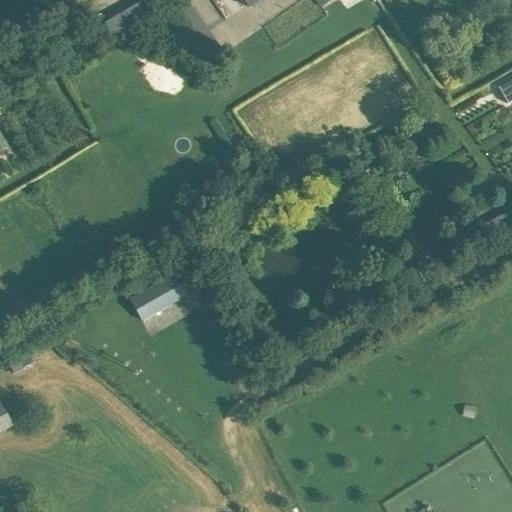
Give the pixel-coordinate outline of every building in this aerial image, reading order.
[(135,0),(99,17),(110,39),(151,20),(142,0),(135,0)] [(183,0),(178,0),(168,8),(204,54),(217,43),(183,0)] [(481,242),(498,232),(491,220),(474,230),(481,242)] [(129,299),(141,321),(187,295),(175,274),(129,299)] [(0,432),(11,426),(0,405),(0,432)]
